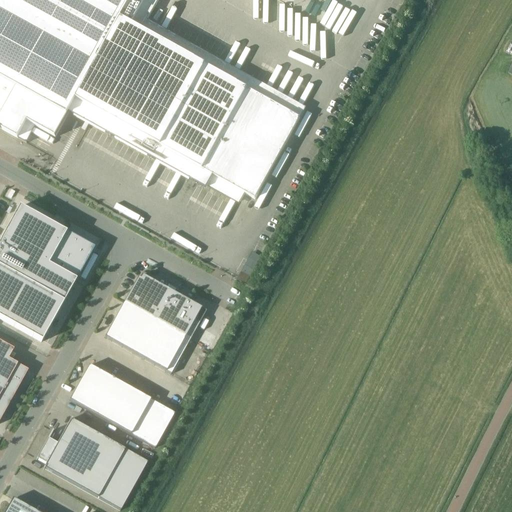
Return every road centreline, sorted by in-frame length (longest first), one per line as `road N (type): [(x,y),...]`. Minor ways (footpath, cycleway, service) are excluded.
road 1 (unclassified): [(131,239),(0,476)]
road 2 (unclassified): [(0,166),(131,239)]
road 3 (unclassified): [(455,511),(511,401)]
